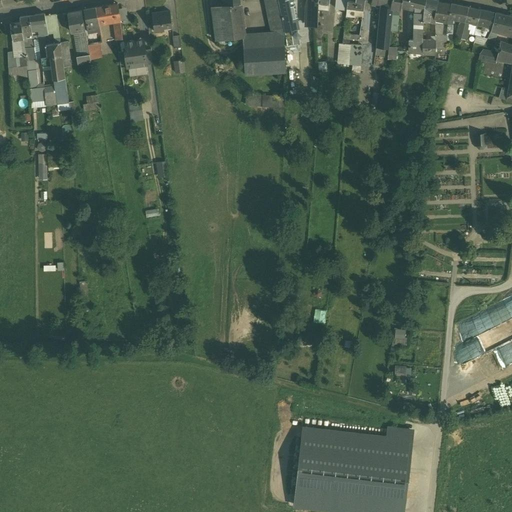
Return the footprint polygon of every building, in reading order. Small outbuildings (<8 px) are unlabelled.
[(278,0),(279,4),(284,30),(286,30),(286,29),(298,28),(291,0),(278,0)] [(309,0),(308,26),(315,26),(317,26),(318,9),(318,2),(318,0),(309,0)] [(336,0),(335,8),(346,9),(347,0),(355,1),(355,0),(336,0)] [(355,0),(355,1),(347,0),(346,9),(346,16),(355,17),(356,9),(363,10),(364,0),(355,0)] [(371,0),(371,3),(383,5),(382,17),(391,18),(392,12),(392,8),(401,10),(401,5),(402,0),(371,0)] [(425,0),(402,0),(401,5),(415,8),(423,10),(425,0)] [(438,1),(435,0),(425,0),(423,10),(423,22),(425,22),(431,22),(432,14),(436,14),(438,2),(438,1)] [(329,4),(318,2),(318,9),(328,10),(329,4)] [(451,5),(438,2),(436,14),(435,20),(447,22),(448,18),(451,5)] [(468,7),(451,3),(451,5),(448,18),(453,19),(465,22),(468,7)] [(118,4),(96,7),(99,23),(113,21),(120,20),(118,4)] [(223,5),(221,5),(222,11),(225,40),(243,37),(243,35),(239,4),(238,4),(223,5)] [(279,4),(268,6),(273,33),(285,32),(284,30),(279,4)] [(96,7),(84,10),(88,32),(96,30),(100,29),(99,23),(96,7)] [(468,7),(465,22),(468,23),(472,24),(477,25),(477,24),(480,10),(468,7)] [(423,10),(415,8),(414,40),(410,40),(409,53),(422,54),(422,40),(422,33),(423,22),(423,10)] [(493,13),(480,10),(477,24),(490,27),(493,13)] [(82,11),(68,13),(71,32),(79,30),(85,29),(82,11)] [(222,11),(212,12),(216,38),(218,40),(225,40),(222,11)] [(161,12),(152,13),(154,32),(164,30),(164,28),(172,27),(170,12),(162,14),(161,12)] [(398,13),(392,12),(391,18),(390,31),(397,31),(398,13)] [(495,13),(491,31),(501,34),(507,16),(495,13)] [(44,14),(30,16),(31,27),(32,30),(38,29),(39,35),(47,34),(46,24),(44,17),(44,14)] [(63,14),(57,15),(58,28),(66,27),(63,14)] [(57,15),(44,17),(46,24),(50,24),(51,31),(53,31),(54,38),(60,37),(58,28),(57,15)] [(30,16),(20,17),(21,22),(23,35),(32,34),(32,30),(31,27),(30,16)] [(511,16),(507,16),(501,34),(508,36),(509,33),(511,34),(511,16)] [(391,18),(382,17),(380,37),(389,38),(390,31),(391,18)] [(120,20),(113,21),(117,40),(123,39),(120,20)] [(21,22),(10,23),(13,40),(23,39),(23,35),(21,22)] [(472,24),(468,23),(468,25),(467,29),(469,30),(475,32),(476,29),(477,25),(472,24)] [(459,24),(455,39),(460,40),(460,39),(462,35),(464,26),(459,24)] [(284,45),(300,42),(298,31),(298,28),(286,29),(286,30),(284,30),(285,32),(284,43),(284,45)] [(85,29),(79,30),(81,38),(78,38),(81,53),(81,56),(90,54),(89,50),(88,45),(85,29)] [(487,32),(476,29),(475,32),(474,35),(484,38),(487,32)] [(273,33),(243,35),(243,37),(244,45),(284,43),(285,32),(273,33)] [(179,35),(173,36),(174,48),(181,47),(179,35)] [(475,38),(467,36),(462,35),(460,39),(474,43),(475,38)] [(101,37),(93,38),(93,37),(87,38),(88,45),(99,43),(102,42),(101,37)] [(389,38),(380,37),(379,48),(388,49),(388,47),(389,38)] [(446,39),(435,38),(435,40),(435,45),(446,46),(446,39)] [(23,39),(13,40),(14,52),(15,67),(27,66),(27,62),(25,56),(25,48),(24,41),(23,39)] [(144,39),(125,42),(127,52),(125,52),(127,67),(147,65),(144,39)] [(435,40),(422,40),(422,54),(435,54),(435,45),(435,40)] [(67,41),(60,42),(62,54),(69,53),(67,41)] [(60,42),(49,44),(54,78),(54,79),(65,77),(60,42)] [(511,45),(506,44),(506,43),(500,42),(497,59),(505,61),(505,58),(511,59),(511,45)] [(284,43),(244,45),(245,74),(285,72),(284,45),(284,43)] [(351,45),(340,44),(339,63),(349,64),(351,45)] [(362,46),(351,45),(349,64),(349,66),(360,67),(362,46)] [(34,47),(25,48),(25,56),(27,62),(36,60),(34,47)] [(387,57),(388,49),(379,48),(376,47),(375,56),(387,57)] [(396,48),(388,47),(388,49),(387,59),(395,60),(396,48)] [(69,53),(62,54),(64,67),(70,66),(69,53)] [(79,56),(77,56),(78,64),(91,62),(90,54),(81,56),(79,56)] [(183,60),(174,61),(176,73),(184,72),(183,60)] [(325,62),(318,63),(318,72),(326,72),(325,62)] [(36,70),(28,71),(30,97),(39,96),(38,88),(36,70)] [(65,77),(54,79),(54,82),(55,86),(54,86),(56,103),(68,102),(65,77)] [(54,86),(44,87),(45,95),(46,105),(56,103),(54,86)] [(262,96),(246,95),(246,105),(262,106),(262,96)] [(98,102),(87,104),(88,110),(99,108),(98,102)] [(129,123),(142,121),(140,106),(127,108),(129,123)] [(485,136),(475,136),(476,147),(479,150),(483,149),(486,146),(485,136)] [(47,153),(46,139),(38,139),(38,153),(47,153)] [(48,179),(47,153),(38,154),(39,179),(48,179)] [(315,309),(314,322),(325,322),(325,309),(315,309)] [(406,338),(406,328),(394,328),(394,338),(406,338)] [(395,378),(412,379),(413,366),(395,365),(395,378)] [(304,427),(295,504),(360,511),(402,511),(412,431),(388,428),(387,437),(304,427)]
